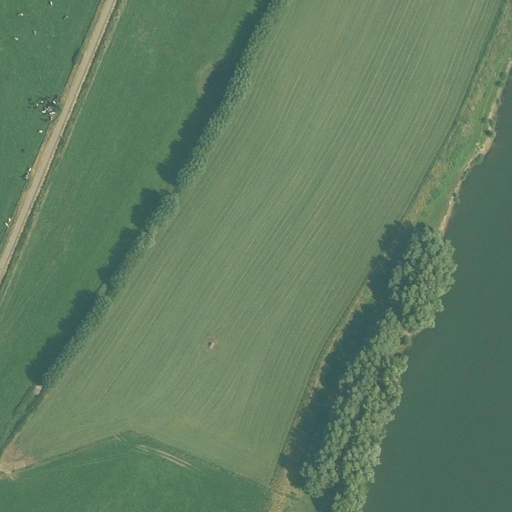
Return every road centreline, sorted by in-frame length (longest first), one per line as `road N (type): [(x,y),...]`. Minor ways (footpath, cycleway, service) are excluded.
road 1 (unclassified): [(0,269),(110,0)]
road 2 (track): [(200,470),(113,434),(0,468)]
